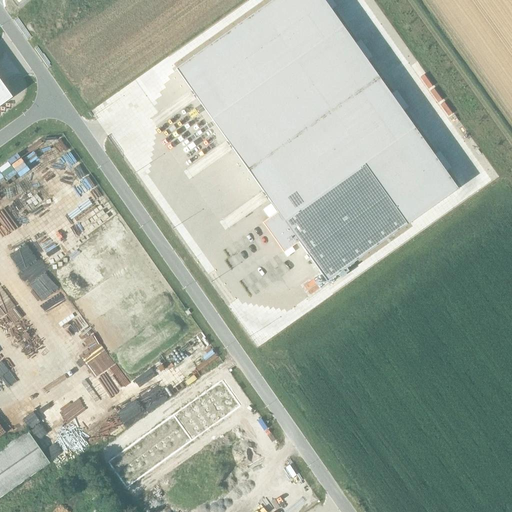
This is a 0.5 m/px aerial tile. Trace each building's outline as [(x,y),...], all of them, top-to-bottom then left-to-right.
[(326,282),(457,190),(323,0),(273,0),(176,69),(277,212),(262,223),(283,253),(298,242),(326,282)] [(108,462),(126,488),(241,406),(222,380),(108,462)] [(14,437),(0,446),(0,496),(49,462),(28,433),(17,441),(14,437)] [(261,435),(247,444),(254,453),(267,444),(261,435)] [(257,457),(254,453),(247,444),(239,449),(249,463),(257,457)] [(260,461),(273,452),(267,444),(254,453),(257,457),(260,461)] [(231,455),(240,468),(249,463),(239,449),(231,455)] [(279,461),(273,452),(260,461),(266,470),(279,461)] [(223,461),(232,474),(240,468),(231,455),(223,461)] [(257,457),(249,463),(258,476),(266,470),(260,461),(257,457)] [(215,467),(224,480),(232,474),(223,461),(215,467)] [(249,481),(258,476),(249,463),(240,468),(249,481)] [(224,480),(215,467),(208,471),(217,484),(224,480)] [(241,487),(249,481),(240,468),(232,474),(241,487)] [(202,476),(211,489),(217,484),(208,471),(202,476)] [(241,487),(232,474),(224,480),(233,493),(241,487)] [(288,475),(273,485),(280,494),(292,511),(306,501),(288,475)] [(211,489),(202,476),(195,481),(204,494),(211,489)] [(217,484),(226,498),(233,493),(224,480),(217,484)] [(188,485),(198,498),(204,494),(195,481),(188,485)] [(226,498),(217,484),(211,489),(220,502),(226,498)] [(182,490),(191,503),(198,498),(188,485),(182,490)] [(220,502),(211,489),(204,494),(213,507),(220,502)] [(191,503),(182,490),(175,494),(184,507),(191,503)] [(175,494),(169,499),(177,511),(178,511),(184,507),(175,494)] [(213,507),(204,494),(198,498),(207,511),(213,507)] [(280,494),(254,511),(289,511),(292,511),(280,494)] [(205,511),(207,511),(198,498),(191,503),(197,511),(205,511)] [(162,504),(168,511),(177,511),(169,499),(162,504)] [(197,511),(191,503),(184,507),(187,511),(197,511)]
